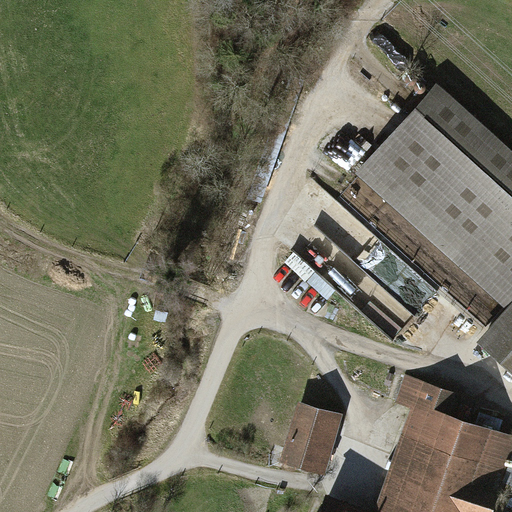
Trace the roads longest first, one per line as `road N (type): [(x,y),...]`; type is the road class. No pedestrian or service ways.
road 1 (track): [(382,0),(342,60),(184,456),(75,511)]
road 2 (track): [(0,215),(24,238),(308,332),(478,377),(511,405)]
road 3 (track): [(184,456),(296,480),(344,478),(369,425),(308,332)]
